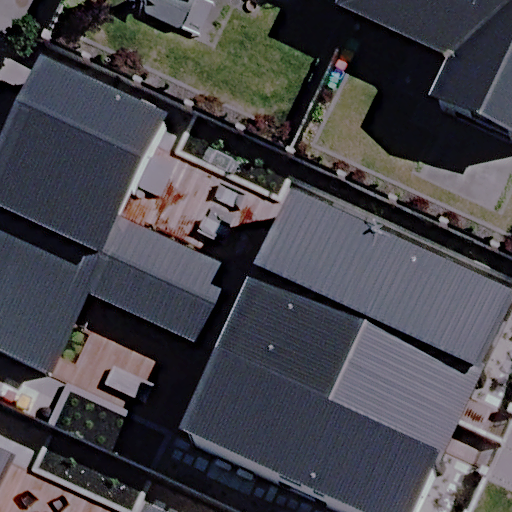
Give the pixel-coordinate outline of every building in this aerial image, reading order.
[(336,0),(331,13),(350,21),(359,0),(336,0)] [(511,0),(359,0),(350,21),(444,63),(424,107),(511,146),(511,0)] [(39,68),(0,154),(0,354),(44,375),(158,122),(39,68)] [(223,325),(455,429),(510,306),(278,203),(223,325)] [(417,511),(455,429),(223,325),(171,442),(327,511),(417,511)]
